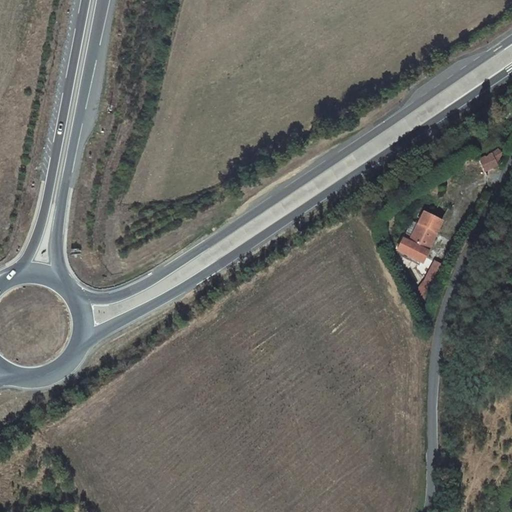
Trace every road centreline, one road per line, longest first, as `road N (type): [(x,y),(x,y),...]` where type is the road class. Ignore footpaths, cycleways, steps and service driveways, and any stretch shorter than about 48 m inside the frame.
road 1 (secondary): [(511,39),(161,274),(114,297),(79,297)]
road 2 (secondary): [(84,339),(267,232),(511,68)]
road 3 (unclassified): [(428,511),(435,373),(459,285),(511,178)]
road 4 (motorway): [(59,281),(57,239),(104,0)]
road 5 (motorway): [(85,0),(37,236),(20,274)]
